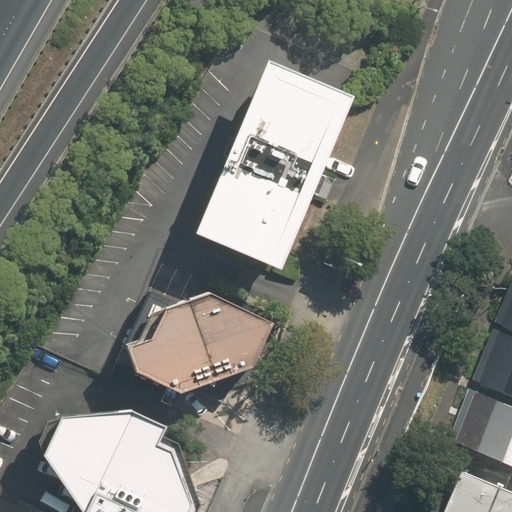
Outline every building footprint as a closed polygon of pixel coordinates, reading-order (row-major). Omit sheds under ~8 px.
[(350,101),(267,66),(193,235),(275,271),(350,101)] [(511,285),(494,328),(511,335),(511,285)] [(135,371),(178,393),(254,362),(269,325),(206,294),(178,308),(147,289),(122,343),(135,371)] [(511,335),(494,328),(470,387),(511,404),(511,335)] [(511,404),(470,387),(446,444),(473,455),(511,471),(511,404)] [(130,412),(64,417),(44,455),(78,510),(81,511),(193,511),(198,501),(176,446),(162,438),(169,426),(130,412)] [(511,511),(511,471),(473,455),(448,511),(511,511)]
